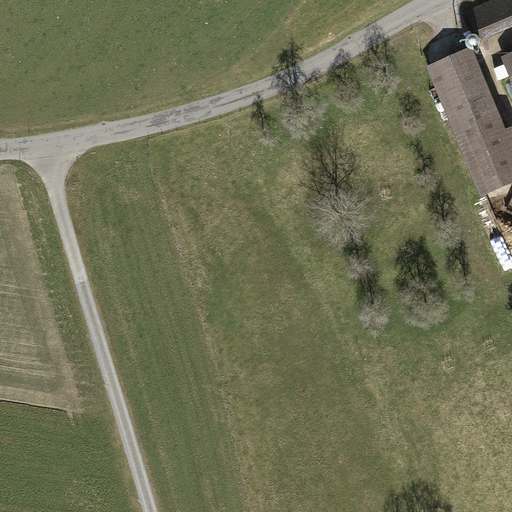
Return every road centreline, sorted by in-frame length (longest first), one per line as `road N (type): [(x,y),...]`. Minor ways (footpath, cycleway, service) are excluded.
road 1 (unclassified): [(0,151),(146,128),(295,77),(444,0)]
road 2 (track): [(44,149),(147,511)]
